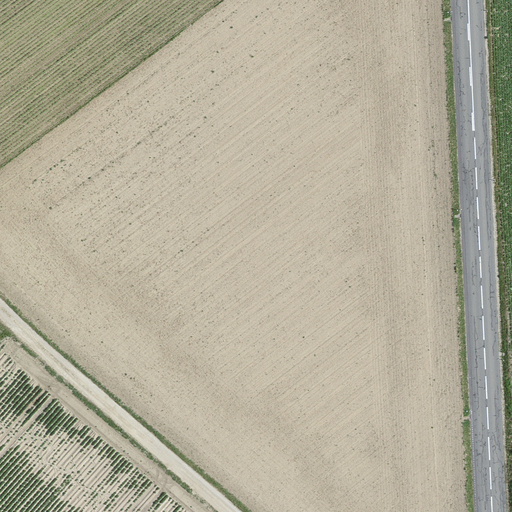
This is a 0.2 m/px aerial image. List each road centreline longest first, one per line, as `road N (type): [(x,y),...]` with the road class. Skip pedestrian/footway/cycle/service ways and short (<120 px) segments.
road 1 (secondary): [(495,511),(473,0)]
road 2 (track): [(0,305),(235,511)]
